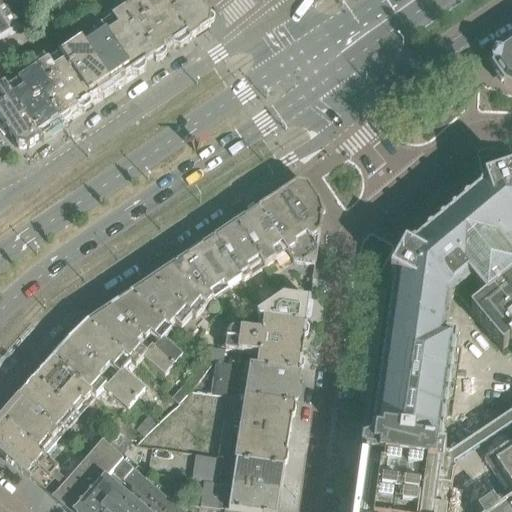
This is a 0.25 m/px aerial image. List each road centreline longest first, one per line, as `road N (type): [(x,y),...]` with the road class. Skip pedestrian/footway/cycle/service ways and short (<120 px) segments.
road 1 (residential): [(0,378),(63,310),(348,121)]
road 2 (secondary): [(0,314),(50,269),(276,114),(301,75)]
road 3 (secondary): [(301,75),(256,82),(0,258)]
road 4 (residential): [(309,511),(347,229),(404,187)]
road 5 (residential): [(270,25),(0,198)]
road 6 (tertiary): [(348,121),(511,10)]
road 7 (secondary): [(301,75),(415,0)]
road 8 (residential): [(404,187),(451,145),(476,133),(511,134)]
